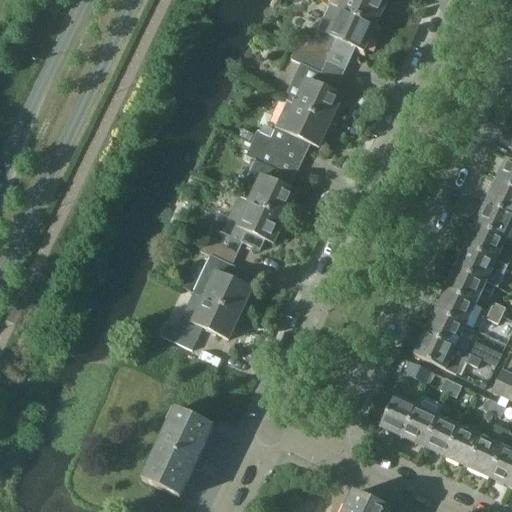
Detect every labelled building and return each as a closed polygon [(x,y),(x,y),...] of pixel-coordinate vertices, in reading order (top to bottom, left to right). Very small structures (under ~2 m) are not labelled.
[(331,0),(329,6),(330,7),(376,28),(382,31),(383,29),(377,26),(388,2),(382,0),(331,0)] [(302,38),(297,49),(328,64),(333,52),(351,60),(356,49),(364,53),(375,29),(381,32),(382,31),(376,28),(330,7),(314,43),(302,38)] [(301,66),(284,102),(287,104),(337,127),(338,125),(332,122),(343,99),(331,93),(337,82),(323,75),(328,64),(297,49),(291,61),(301,66)] [(258,133),(252,145),(283,160),(288,149),(302,155),(307,144),(319,149),(330,125),(336,128),(337,127),(287,104),(271,140),(258,133)] [(243,131),(240,138),(251,143),(254,136),(243,131)] [(256,162),(239,198),(292,223),(293,221),(287,219),(298,195),(286,189),(291,178),(278,171),(283,160),(252,145),(246,158),(256,162)] [(511,163),(506,161),(496,183),(511,190),(511,163)] [(511,190),(496,183),(485,204),(511,216),(511,190)] [(219,216),(207,242),(238,256),(243,246),(260,254),(261,253),(259,252),(264,241),(274,245),(285,222),(291,224),(292,223),(239,198),(228,220),(219,216)] [(511,216),(485,204),(475,226),(507,241),(511,229),(511,216)] [(198,226),(194,235),(203,239),(207,230),(198,226)] [(511,243),(507,241),(475,226),(465,248),(507,268),(511,257),(511,243)] [(211,258),(193,296),(240,318),(246,321),(248,318),(242,315),(253,291),(245,287),(248,280),(244,278),(245,274),(250,276),(251,275),(233,267),(238,256),(207,242),(201,254),(211,258)] [(507,268),(465,248),(455,270),(486,285),(497,290),(507,268)] [(486,285),(455,270),(445,292),(476,306),(486,285)] [(185,277),(180,288),(192,293),(196,282),(185,277)] [(476,306),(445,292),(434,313),(466,328),(476,306)] [(168,326),(162,339),(192,353),(198,340),(203,329),(207,331),(207,332),(217,337),(217,336),(229,342),(240,318),(193,296),(177,330),(168,326)] [(493,304),(489,313),(501,318),(505,310),(493,304)] [(466,328),(434,313),(424,335),(456,350),(466,328)] [(498,326),(501,318),(489,313),(486,321),(498,326)] [(456,350),(424,335),(414,357),(456,377),(462,363),(477,370),(481,362),(466,355),(456,350)] [(470,347),(466,355),(481,362),(485,354),(470,347)] [(432,375),(411,365),(405,376),(427,386),(432,375)] [(503,398),(511,379),(511,376),(502,372),(492,393),(501,398),(503,398)] [(511,402),(511,379),(503,398),(510,402),(511,402)] [(449,396),(454,385),(446,381),(441,393),(449,396)] [(462,389),(454,385),(449,396),(457,400),(462,389)] [(417,408),(402,440),(424,450),(439,418),(443,408),(421,397),(417,408)] [(395,398),(380,430),(402,440),(417,408),(395,398)] [(506,409),(510,402),(503,398),(501,398),(498,405),(506,409)] [(492,417),(498,405),(490,402),(484,413),(492,417)] [(501,421),(506,409),(498,405),(492,417),(501,421)] [(200,459),(214,429),(176,411),(142,482),(180,500),(194,470),(203,474),(208,463),(200,459)] [(439,418),(424,450),(446,460),(461,428),(439,418)] [(461,428),(446,460),(468,470),(482,438),(461,428)] [(482,438),(468,470),(490,480),(510,437),(495,431),(490,442),(482,438)] [(511,438),(510,437),(490,480),(511,491),(511,489),(511,438)] [(390,511),(354,495),(345,511),(390,511)]
